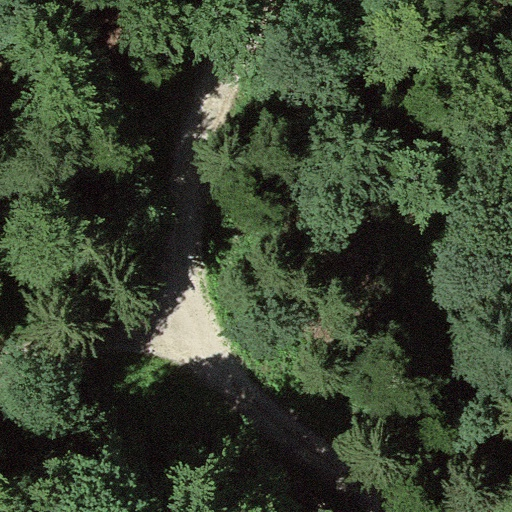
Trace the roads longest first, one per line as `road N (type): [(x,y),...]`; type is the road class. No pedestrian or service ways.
road 1 (track): [(276,0),(218,78),(192,148),(178,225),(177,290),(186,325)]
road 2 (track): [(186,325),(202,360),(253,413),(348,483),(404,511)]
road 3 (track): [(0,359),(186,325)]
